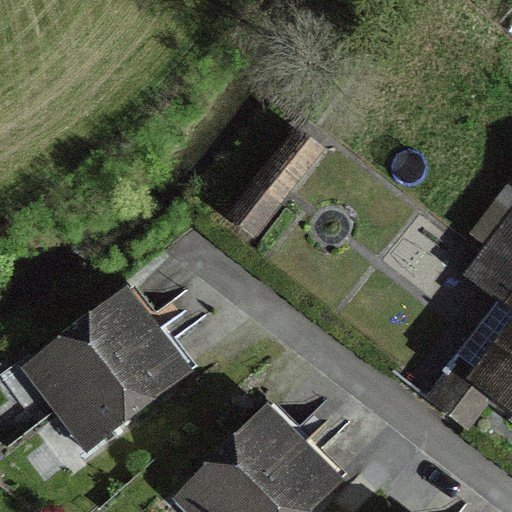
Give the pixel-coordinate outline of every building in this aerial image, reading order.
[(293,136),(264,172),(284,188),(313,152),(293,136)] [(249,192),(229,217),(249,233),(269,208),(249,192)] [(479,379),(457,363),(426,403),(464,432),(485,404),(511,425),(511,217),(467,276),(511,311),(511,355),(511,357),(501,350),(479,379)] [(137,330),(115,301),(30,366),(57,401),(48,408),(56,419),(65,412),(92,447),(177,382),(154,353),(137,330)] [(282,445),(257,420),(181,495),(198,511),(307,511),(328,492),(306,469),(282,445)]
